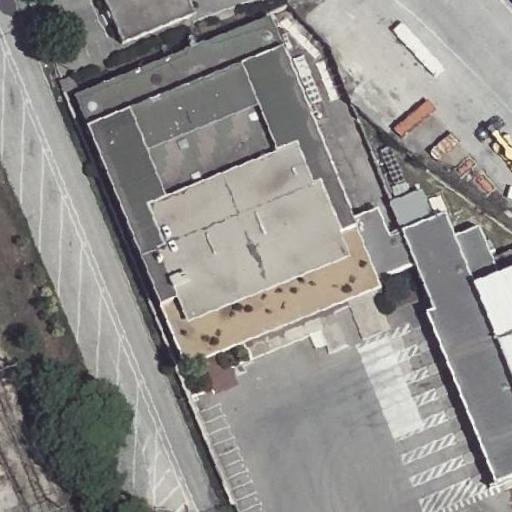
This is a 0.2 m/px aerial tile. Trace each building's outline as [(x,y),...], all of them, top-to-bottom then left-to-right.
[(192,16),(185,0),(104,0),(123,44),(192,16)] [(346,44),(373,18),(355,0),(327,0),(315,13),(346,44)] [(356,230),(276,31),(79,111),(185,372),(381,292),(356,230)] [(60,95),(75,88),(71,77),(55,83),(60,95)] [(420,187),(388,200),(406,244),(421,280),(453,358),(484,431),(511,420),(511,246),(490,255),(478,224),(440,239),(420,187)] [(421,280),(406,244),(394,249),(382,220),(356,230),(381,292),(382,296),(421,280)] [(385,302),(382,296),(381,292),(185,372),(188,380),(385,302)] [(503,478),(511,474),(511,420),(484,431),(503,478)]
